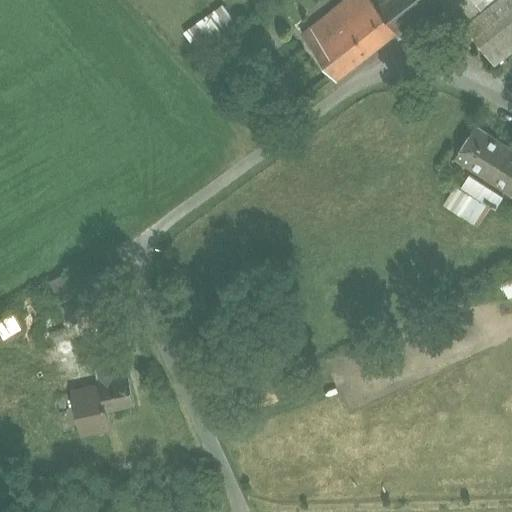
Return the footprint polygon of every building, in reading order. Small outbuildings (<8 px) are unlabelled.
[(179,28),(192,48),(233,20),(219,0),(179,28)] [(511,0),(328,0),(296,25),(327,65),(411,0),(422,0),(437,19),(453,7),(490,56),(511,39),(511,0)] [(511,192),(511,147),(477,125),(456,157),(511,192)] [(505,197),(465,171),(457,183),(497,209),(505,197)] [(511,273),(495,282),(503,296),(511,291),(511,273)] [(0,333),(14,328),(8,313),(0,315),(0,333)] [(73,397),(74,430),(110,429),(109,410),(129,409),(127,372),(98,373),(99,396),(73,397)]
